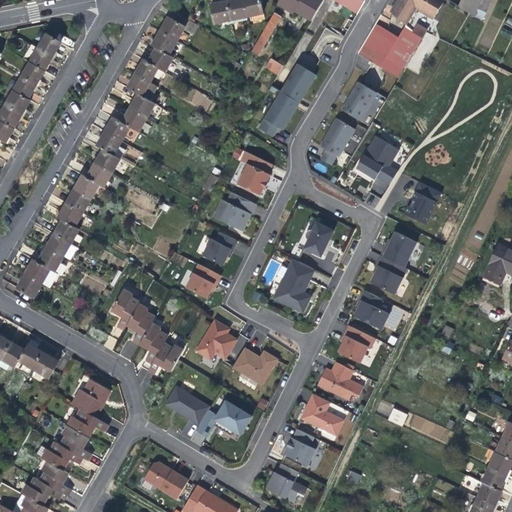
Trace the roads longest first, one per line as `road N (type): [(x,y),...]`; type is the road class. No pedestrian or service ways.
road 1 (residential): [(131,422),(218,473),(245,470),(309,339)]
road 2 (residential): [(1,246),(114,53)]
road 3 (residential): [(299,184),(281,196),(234,299),(309,339)]
road 4 (residential): [(309,339),(320,331),(364,229),(358,215),(299,184)]
road 5 (residential): [(299,184),(300,138),(374,0)]
road 6 (residential): [(131,422),(118,369),(0,297)]
road 7 (residential): [(93,31),(0,186)]
